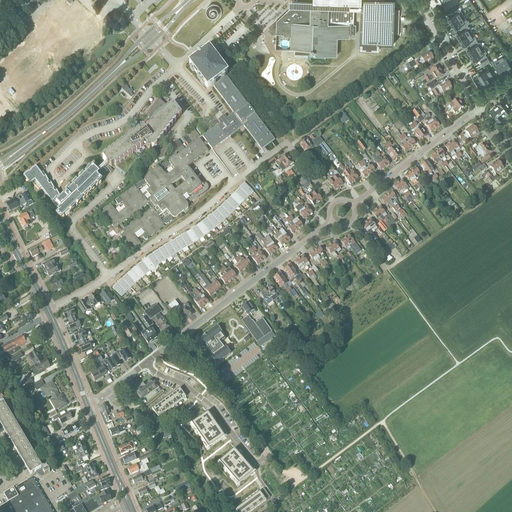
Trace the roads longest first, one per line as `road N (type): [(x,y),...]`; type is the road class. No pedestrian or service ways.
road 1 (residential): [(331,220),(146,362)]
road 2 (unclassified): [(106,276),(285,143)]
road 3 (track): [(511,179),(387,269),(349,223)]
road 4 (residential): [(146,362),(214,409),(254,460),(268,454)]
road 5 (residential): [(352,205),(478,107)]
road 6 (tertiary): [(0,162),(117,67)]
road 7 (residential): [(478,107),(428,22),(401,21)]
